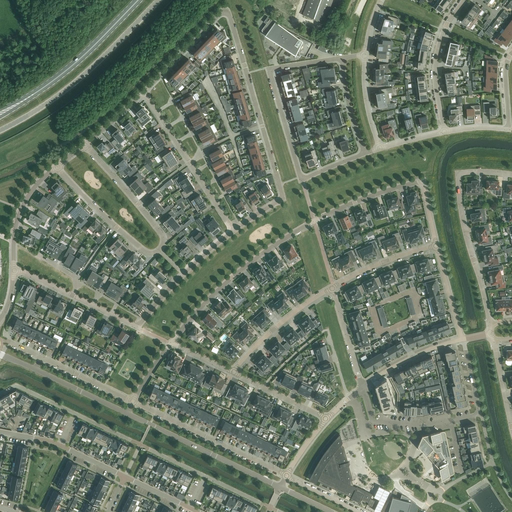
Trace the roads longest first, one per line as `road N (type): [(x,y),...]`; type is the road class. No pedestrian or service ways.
road 1 (residential): [(143,93),(227,12),(282,199),(233,231)]
road 2 (residential): [(422,182),(354,202),(277,243),(230,279),(170,344)]
road 3 (residential): [(56,167),(114,227),(143,250),(158,250),(160,233),(84,145)]
road 4 (residential): [(341,59),(269,69),(301,181),(363,154)]
road 5 (residential): [(511,175),(457,173),(489,324)]
road 6 (unclassified): [(0,129),(70,85),(158,0)]
road 7 (residential): [(127,413),(280,488)]
road 8 (residential): [(286,476),(133,401)]
road 9 (residential): [(143,93),(233,231)]
road 10 (residential): [(444,132),(508,129),(504,74),(511,53)]
road 11 (residential): [(361,389),(372,420),(423,425),(477,412)]
road 12 (residential): [(444,132),(437,51),(465,0)]
road 13 (residential): [(233,231),(136,328)]
road 14 (residential): [(124,476),(50,441),(0,432)]
road 15 (residential): [(332,288),(290,315),(232,373)]
